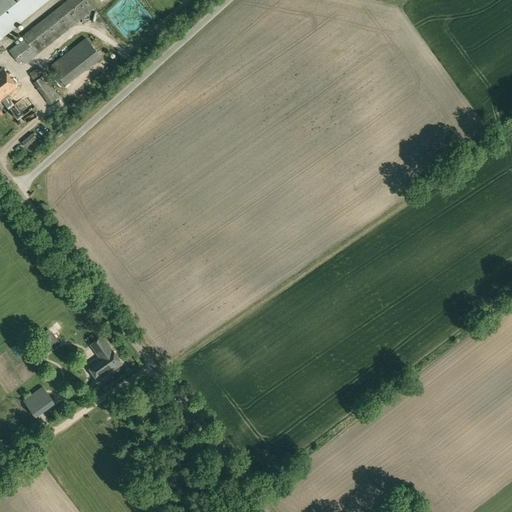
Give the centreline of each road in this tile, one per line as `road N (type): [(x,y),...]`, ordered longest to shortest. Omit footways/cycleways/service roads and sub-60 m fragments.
road 1 (track): [(511,129),(0,463)]
road 2 (unclassified): [(261,511),(0,167)]
road 3 (unknown): [(8,178),(204,0)]
